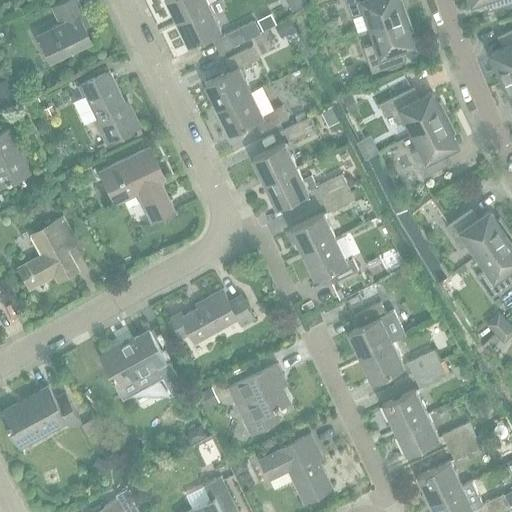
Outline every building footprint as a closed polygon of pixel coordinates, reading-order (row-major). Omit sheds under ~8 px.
[(49,58),(89,39),(77,14),(83,11),(77,0),(64,0),(51,6),(59,23),(37,34),(49,58)] [(173,10),(177,19),(209,3),(208,0),(166,0),(172,11),(173,10)] [(346,0),(353,16),(366,11),(371,26),(408,13),(403,0),(346,0)] [(511,0),(472,0),(473,1),(476,0),(489,0),(493,8),(511,1),(511,0)] [(209,3),(177,19),(181,27),(180,28),(186,41),(188,40),(189,43),(221,27),(209,3)] [(376,41),(363,46),(372,71),(403,60),(398,48),(414,43),(410,31),(414,30),(408,13),(371,26),(376,41)] [(220,52),(246,39),(240,25),(214,38),(220,52)] [(493,64),(500,80),(511,74),(511,27),(501,33),(506,44),(491,51),(496,62),(493,64)] [(206,82),(218,106),(251,90),(240,67),(259,57),(253,44),(226,58),(232,69),(206,82)] [(107,141),(138,125),(130,108),(126,110),(107,70),(78,84),(107,141)] [(511,74),(500,80),(508,96),(511,95),(511,96),(511,74)] [(251,90),(218,106),(231,131),(256,118),(262,130),(289,116),(283,104),(273,108),(261,85),(251,90)] [(407,118),(414,132),(449,115),(441,99),(437,101),(432,90),(417,97),(411,86),(378,102),(385,115),(392,111),(398,123),(407,118)] [(316,127),(310,115),(283,128),(290,140),(316,127)] [(449,115),(414,132),(421,146),(412,151),(424,175),(449,162),(443,151),(458,143),(453,133),(457,131),(449,115)] [(0,184),(28,171),(7,127),(0,130),(0,184)] [(261,173),(264,180),(265,180),(297,165),(286,142),(253,157),(254,160),(253,160),(259,174),(261,173)] [(151,221),(173,210),(159,180),(164,177),(148,146),(99,170),(115,202),(137,191),(151,221)] [(297,165),(265,180),(264,180),(269,190),(267,190),(274,204),(275,203),(276,205),(309,190),(297,165)] [(315,185),(322,198),(349,185),(342,172),(315,185)] [(349,185),(322,198),(328,211),(355,198),(349,185)] [(469,241),(478,253),(510,231),(500,216),(496,219),(490,209),(476,219),(468,208),(445,224),(461,247),(469,241)] [(290,228),(302,252),(336,236),(324,212),(290,228)] [(43,253),(24,264),(18,267),(29,285),(54,271),(57,278),(75,268),(64,247),(75,241),(61,217),(32,233),(43,253)] [(511,233),(510,231),(478,253),(487,266),(476,274),(491,296),(511,281),(511,270),(510,268),(511,266),(511,233)] [(336,236),(302,252),(314,276),(326,270),(332,282),(359,269),(353,257),(348,260),(336,236)] [(203,304),(183,315),(181,311),(171,317),(181,337),(191,331),(196,340),(238,316),(243,325),(255,318),(242,294),(230,300),(223,288),(201,300),(203,304)] [(347,332),(359,356),(393,339),(381,315),(386,313),(381,301),(354,314),(360,326),(347,332)] [(487,322),(495,331),(508,319),(499,310),(487,322)] [(511,323),(508,319),(495,331),(505,341),(511,333),(511,323)] [(102,355),(118,385),(121,390),(145,377),(142,372),(166,359),(149,329),(102,355)] [(393,339),(359,356),(371,380),(405,363),(393,339)] [(408,361),(415,373),(442,360),(435,348),(408,361)] [(442,360),(415,373),(421,386),(448,373),(442,360)] [(277,363),(241,380),(232,384),(254,430),(279,418),(274,408),(290,400),(279,377),(283,375),(277,363)] [(70,425),(81,419),(66,392),(55,397),(48,384),(1,410),(21,446),(67,420),(70,425)] [(382,403),(394,428),(428,412),(416,387),(382,403)] [(428,412),(394,428),(406,451),(440,435),(428,412)] [(443,432),(449,445),(476,432),(470,419),(443,432)] [(305,501),(333,487),(315,451),(319,449),(311,432),(279,448),(260,458),(268,474),(287,465),(305,501)] [(476,432),(449,445),(455,457),(482,444),(476,432)] [(418,475),(429,499),(463,483),(451,459),(418,475)] [(211,497),(180,511),(224,511),(221,507),(234,500),(221,474),(204,483),(211,497)] [(463,483),(429,499),(435,511),(464,511),(475,507),(463,483)] [(478,505),(481,511),(496,511),(511,505),(504,492),(478,505)] [(119,511),(124,509),(118,498),(91,511),(119,511)]
